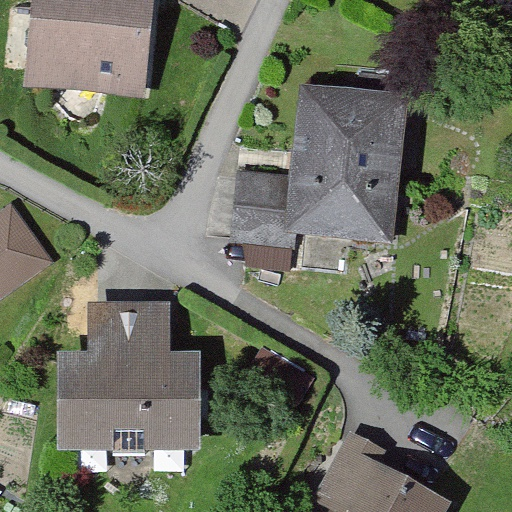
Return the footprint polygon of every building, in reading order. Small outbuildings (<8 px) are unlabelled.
[(40,0),(39,12),(54,29),(51,54),(85,93),(95,84),(119,88),(123,57),(139,59),(146,0),(40,0)] [(301,184),(243,178),(237,239),(298,245),(300,227),(396,237),(400,191),(388,189),(399,77),(364,74),(361,102),(310,97),(301,184)] [(0,294),(45,263),(9,213),(0,219),(0,294)] [(159,314),(97,315),(97,369),(65,369),(66,442),(114,442),(114,457),(146,456),(146,442),(191,442),(191,366),(159,366),(159,314)] [(311,381),(263,353),(250,375),(298,403),(311,381)] [(351,511),(350,511),(442,511),(445,508),(378,471),(384,461),(356,445),(327,498),(351,511)]
